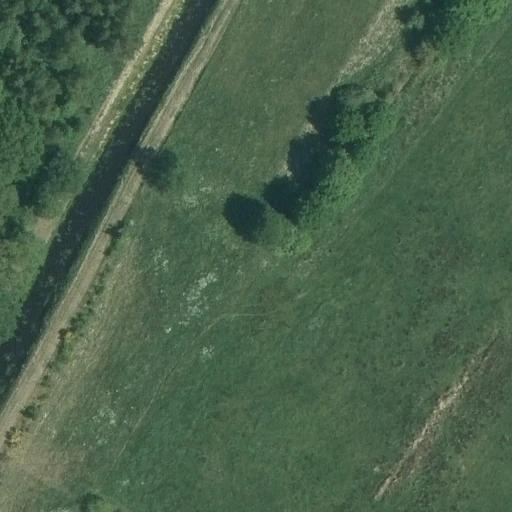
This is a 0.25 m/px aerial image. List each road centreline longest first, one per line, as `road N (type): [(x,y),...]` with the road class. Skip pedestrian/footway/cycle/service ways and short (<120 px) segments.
road 1 (track): [(0,437),(238,0)]
road 2 (track): [(163,0),(0,303)]
